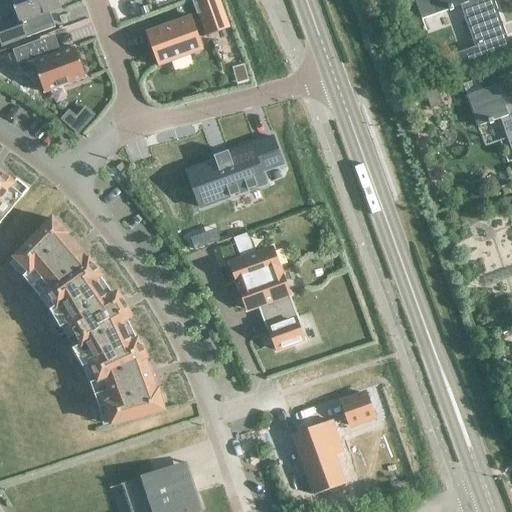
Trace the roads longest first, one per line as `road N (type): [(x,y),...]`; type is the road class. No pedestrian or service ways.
road 1 (secondary): [(483,488),(333,76)]
road 2 (residential): [(217,416),(152,281),(72,179)]
road 3 (residential): [(333,76),(155,122),(133,115)]
road 4 (residential): [(133,115),(92,0)]
